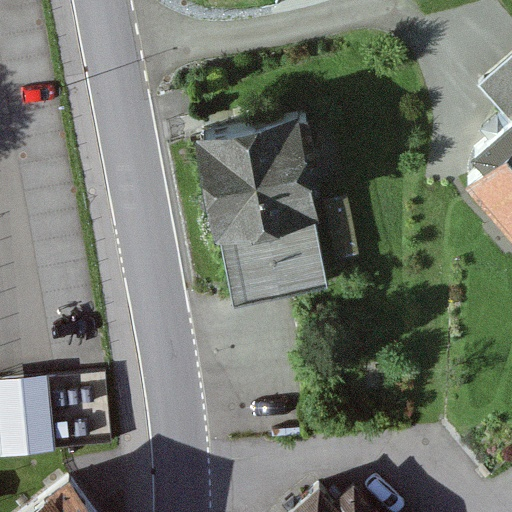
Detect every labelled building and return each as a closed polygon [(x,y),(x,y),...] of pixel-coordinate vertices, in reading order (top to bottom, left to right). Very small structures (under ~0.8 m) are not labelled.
[(337,276),(302,113),(197,136),(232,298),(337,276)] [(511,140),(463,179),(511,241),(511,140)] [(0,453),(107,443),(99,370),(0,379),(0,453)] [(10,511),(101,511),(63,467),(10,511)] [(319,511),(383,511),(356,481),(319,511)]
